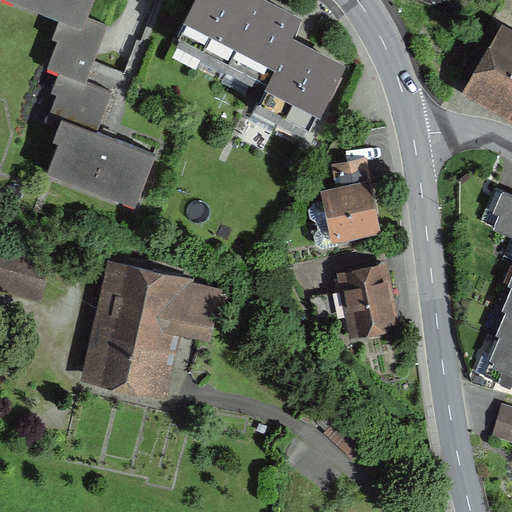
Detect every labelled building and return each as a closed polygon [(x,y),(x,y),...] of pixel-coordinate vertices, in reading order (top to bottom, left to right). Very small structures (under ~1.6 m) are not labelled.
[(5,0),(93,34),(97,26),(107,0),(5,0)] [(198,0),(178,48),(268,86),(288,41),(296,22),(244,0),(198,0)] [(58,75),(88,87),(110,32),(97,26),(93,34),(61,22),(53,41),(59,44),(48,71),(58,75)] [(511,29),(507,27),(469,91),(511,116),(511,29)] [(342,64),(288,41),(268,86),(257,113),(311,136),(342,64)] [(67,120),(99,133),(113,97),(88,87),(58,75),(50,95),(56,98),(46,124),(63,131),(67,120)] [(157,156),(99,133),(67,120),(63,131),(45,174),(135,210),(157,156)] [(340,187),(326,189),(335,244),(384,236),(372,158),(336,164),(340,187)] [(511,193),(508,192),(494,227),(511,234),(511,193)] [(52,263),(0,248),(0,295),(40,306),(52,263)] [(392,264),(339,273),(350,337),(403,328),(392,264)] [(226,289),(108,266),(85,382),(169,399),(182,335),(215,342),(226,289)] [(511,338),(509,337),(498,364),(511,369),(511,338)] [(511,406),(498,403),(491,441),(511,447),(511,406)] [(329,437),(354,457),(368,439),(343,419),(329,437)]
